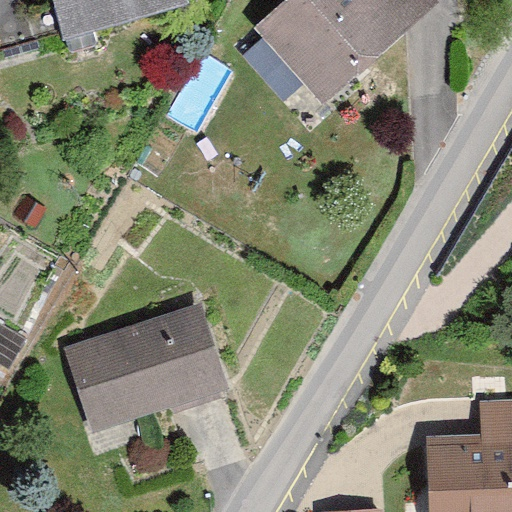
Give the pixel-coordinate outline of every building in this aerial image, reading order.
[(57,0),(73,54),(200,19),(194,0),(57,0)] [(439,20),(421,0),(305,0),(259,40),(327,118),(439,20)] [(226,402),(200,318),(67,359),(93,443),(226,402)] [(436,453),(437,511),(511,511),(511,415),(483,416),(484,452),(436,453)] [(386,511),(387,503),(324,504),(324,511),(386,511)]
